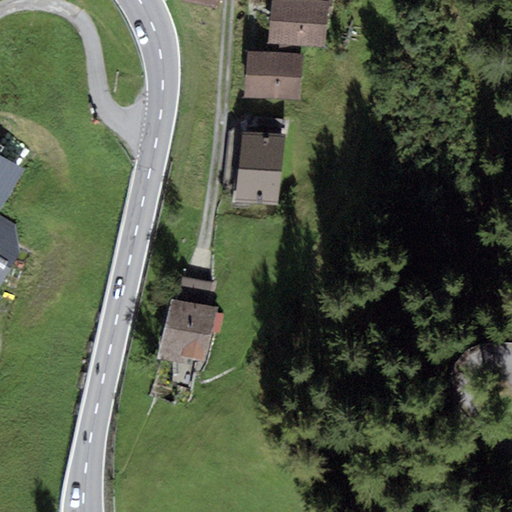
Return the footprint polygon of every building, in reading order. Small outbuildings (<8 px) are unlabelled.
[(185,0),(217,8),(219,0),(185,0)] [(328,0),(270,0),(268,43),(326,46),(328,0)] [(244,97),(300,99),(302,53),(246,51),(244,97)] [(284,134),(243,131),(240,167),(281,170),(284,134)] [(0,211),(24,170),(0,155),(0,284),(18,254),(15,225),(0,215),(0,211)] [(279,204),(281,170),(240,167),(237,201),(279,204)] [(178,300),(207,306),(213,282),(183,276),(178,300)] [(205,361),(217,308),(207,306),(178,300),(170,298),(157,357),(183,363),(185,357),(205,361)]
